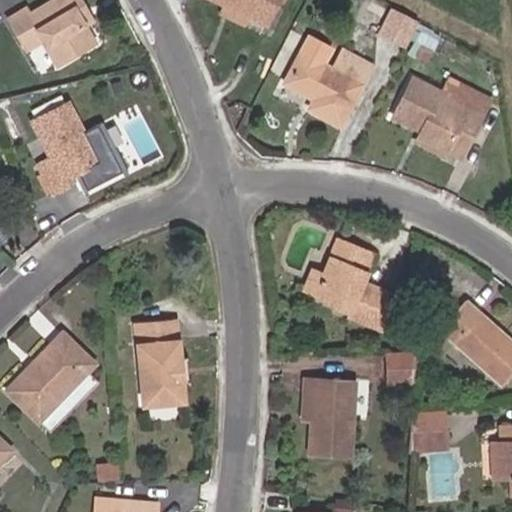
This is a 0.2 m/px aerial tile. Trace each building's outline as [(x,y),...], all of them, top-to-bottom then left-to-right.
[(85,21),(91,18),(79,0),(78,0),(38,24),(34,17),(17,27),(35,55),(49,46),(65,70),(101,48),(92,32),(85,21)] [(287,0),(212,0),(273,30),(287,0)] [(382,30),(410,44),(423,17),(395,3),(382,30)] [(92,32),(97,28),(91,18),(85,21),(92,32)] [(319,117),(348,131),(376,76),(351,63),(341,81),(308,63),(293,93),(323,108),(319,117)] [(425,86),(403,124),(426,138),(431,131),(437,135),(432,145),(470,169),(489,132),(450,109),(454,103),(425,86)] [(70,186),(86,178),(105,167),(91,137),(76,110),(39,128),(58,164),(45,171),(59,198),(74,192),(70,186)] [(99,133),(91,137),(105,167),(86,178),(91,186),(118,173),(99,133)] [(470,169),(432,145),(427,153),(466,176),(470,169)] [(343,245),(330,279),(323,299),(354,313),(352,318),(383,331),(396,300),(365,286),(376,258),(343,245)] [(313,296),(323,299),(330,279),(321,276),(313,296)] [(463,347),(510,386),(511,383),(511,342),(488,320),(463,347)] [(188,404),(187,385),(181,385),(179,365),(185,364),(182,325),(143,329),(150,408),(188,404)] [(14,395),(45,426),(101,366),(71,338),(14,395)] [(418,384),(419,356),(392,357),(392,384),(418,384)] [(194,384),(192,364),(185,364),(179,365),(181,385),(187,385),(194,384)] [(315,378),(313,397),(323,397),(320,422),(317,456),(357,459),(363,381),(315,378)] [(323,397),(313,397),(312,421),(320,422),(323,397)] [(454,408),(418,405),(415,446),(452,448),(454,408)] [(0,476),(18,456),(0,438),(0,476)] [(495,488),(506,487),(506,452),(494,452),(495,488)]
